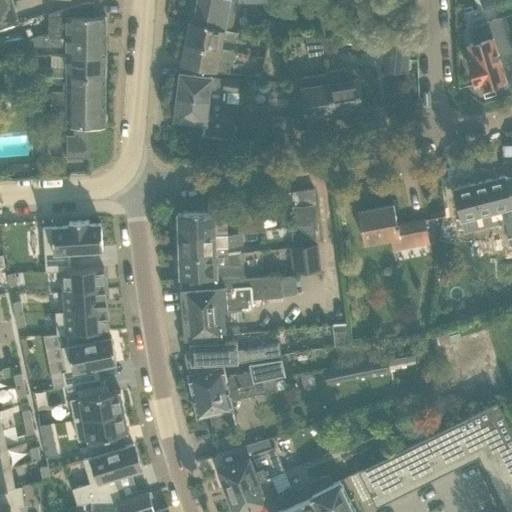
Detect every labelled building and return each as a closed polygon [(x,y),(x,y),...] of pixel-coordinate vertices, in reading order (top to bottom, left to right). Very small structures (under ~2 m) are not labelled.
[(0,0),(0,28),(20,22),(13,1),(12,0),(0,0)] [(192,0),(188,22),(228,29),(234,0),(192,0)] [(48,13),(48,35),(105,35),(105,16),(93,16),(93,1),(81,3),(48,13)] [(511,14),(499,18),(505,35),(511,61),(511,60),(511,59),(511,57),(511,14)] [(468,60),(475,83),(480,82),(482,88),(491,85),(491,83),(504,79),(499,60),(510,57),(511,61),(505,35),(499,18),(486,22),(470,27),(474,42),(468,44),(472,58),(468,60)] [(228,29),(188,22),(184,42),(220,49),(222,39),(235,42),(237,31),(228,29)] [(48,35),(43,35),(43,46),(67,47),(67,54),(105,55),(105,35),(48,35)] [(324,56),(321,37),(307,37),(310,58),(324,56)] [(332,38),(321,37),(324,56),(337,54),(335,43),(334,38),(332,38)] [(220,49),(184,42),(180,63),(229,73),(231,63),(218,60),(220,49)] [(408,45),(384,43),(382,69),(406,71),(408,45)] [(264,58),(275,60),(278,47),(267,45),(264,58)] [(105,55),(67,54),(67,68),(31,67),(31,80),(67,81),(67,78),(104,78),(105,55)] [(275,60),(264,58),(261,72),(273,74),(275,60)] [(354,69),(327,73),(333,113),(361,109),(354,69)] [(179,72),(177,95),(223,101),(224,89),(237,91),(239,79),(179,72)] [(333,113),(327,73),(299,78),(306,118),(333,113)] [(67,78),(67,81),(67,124),(51,124),(50,155),(90,155),(90,132),(90,125),(104,125),(104,78),(67,78)] [(271,79),(270,97),(283,98),(284,80),(271,79)] [(223,101),(177,95),(174,119),(205,122),(205,129),(233,132),(236,102),(223,101)] [(266,125),(287,125),(287,106),(272,106),(246,102),(246,110),(260,110),(260,126),(266,125)] [(293,125),(287,125),(266,125),(270,148),(296,144),(293,125)] [(36,163),(21,164),(10,164),(10,176),(22,175),(36,175),(36,163)] [(458,187),(454,188),(461,216),(461,218),(510,205),(511,214),(511,215),(510,216),(511,223),(511,175),(504,178),(504,175),(469,184),(469,183),(469,182),(457,185),(458,186),(458,187)] [(313,188),(293,190),(295,206),(300,206),(314,204),(313,188)] [(314,204),(300,206),(292,206),(294,226),(316,223),(314,204)] [(428,243),(427,239),(424,219),(396,223),(393,204),(357,210),(364,244),(413,234),(415,246),(428,243)] [(233,211),(233,220),(214,221),(214,210),(177,211),(177,234),(239,232),(239,231),(263,230),(263,226),(275,222),(275,209),(262,207),(238,208),(233,211)] [(69,225),(42,227),(45,271),(62,270),(71,269),(69,251),(102,249),(101,236),(102,236),(101,227),(100,223),(88,224),(88,220),(68,221),(69,225)] [(316,223),(294,226),(291,226),(293,246),(318,243),(316,223)] [(239,244),(239,232),(177,234),(178,256),(226,255),(226,244),(239,244)] [(318,243),(293,246),(292,246),(295,273),(320,270),(318,243)] [(226,255),(178,256),(179,277),(180,277),(241,275),(243,275),(243,252),(226,255)] [(438,252),(432,292),(451,295),(457,255),(438,252)] [(71,269),(62,270),(63,291),(105,288),(103,267),(71,269)] [(14,273),(6,274),(9,286),(16,284),(14,273)] [(181,290),(180,290),(184,338),(204,336),(225,334),(223,311),(249,308),(248,300),(283,296),(280,274),(243,277),(243,275),(241,275),(180,277),(181,290)] [(105,288),(63,291),(64,312),(106,309),(105,288)] [(20,302),(12,304),(15,315),(23,314),(20,302)] [(64,312),(55,312),(56,334),(107,330),(106,309),(64,312)] [(23,314),(15,315),(17,327),(25,325),(23,314)] [(345,323),(331,324),(333,344),(341,343),(347,342),(345,323)] [(111,336),(61,346),(65,370),(61,371),(64,385),(90,380),(87,367),(116,361),(114,354),(115,354),(113,343),(112,343),(111,336)] [(237,340),(209,342),(189,342),(189,351),(183,352),(188,371),(228,362),(238,362),(280,354),(278,342),(237,350),(237,340)] [(415,366),(413,354),(397,357),(398,366),(406,365),(406,367),(415,366)] [(388,368),(386,357),(323,370),(326,384),(389,371),(388,368)] [(398,366),(397,357),(386,357),(388,368),(398,366)] [(193,395),(271,378),(271,377),(284,374),(281,359),(249,364),(251,372),(224,377),(222,368),(188,375),(193,395)] [(316,386),(314,371),(299,373),(302,388),(316,386)] [(21,373),(13,375),(16,387),(23,385),(21,373)] [(271,378),(193,395),(197,416),(209,413),(213,429),(235,424),(230,400),(229,399),(276,389),(273,378),(271,378)] [(78,397),(69,399),(73,420),(123,410),(119,389),(107,391),(105,383),(76,389),(78,397)] [(23,385),(16,387),(18,398),(26,397),(23,385)] [(359,469),(358,469),(359,471),(373,499),(374,499),(374,498),(388,491),(389,492),(390,491),(389,490),(404,483),(404,484),(405,483),(419,476),(420,476),(421,476),(420,475),(435,468),(435,469),(436,468),(436,467),(450,460),(451,461),(452,460),(451,460),(466,453),(467,453),(467,452),(481,445),(482,446),(482,445),(489,460),(489,461),(490,461),(497,475),(496,475),(497,477),(497,476),(505,491),(504,491),(504,492),(505,492),(511,505),(511,506),(511,507),(511,432),(497,401),(415,442),(360,469),(359,469)] [(123,410),(73,420),(77,441),(86,439),(88,447),(117,441),(115,433),(127,431),(123,410)] [(29,411),(21,413),(24,424),(31,423),(29,411)] [(31,423),(24,424),(26,436),(34,434),(31,423)] [(398,427),(402,436),(408,433),(411,432),(407,423),(398,427)] [(50,424),(38,427),(45,459),(47,467),(59,464),(50,424)] [(217,469),(226,491),(284,470),(280,460),(274,446),(271,447),(267,437),(239,446),(243,459),(236,462),(217,469)] [(89,482),(72,487),(77,504),(90,502),(116,501),(121,499),(114,476),(130,471),(141,467),(133,443),(91,456),(82,459),(89,482)] [(7,448),(0,448),(0,468),(11,466),(7,448)] [(37,448),(29,450),(32,462),(39,460),(37,448)] [(11,466),(0,468),(0,489),(15,486),(11,466)] [(47,467),(40,468),(42,480),(50,479),(48,469),(48,467),(47,467)] [(284,470),(226,491),(234,511),(239,511),(279,497),(284,508),(311,494),(311,493),(339,479),(338,478),(332,481),(328,473),(306,482),(306,483),(291,489),(284,470)] [(284,508),(274,511),(355,511),(340,480),(340,479),(339,479),(311,493),(311,494),(284,508)] [(0,511),(19,511),(19,505),(23,504),(21,485),(15,486),(0,489),(0,511)] [(121,499),(116,501),(90,502),(90,511),(151,511),(154,511),(148,491),(121,499)] [(61,495),(54,497),(56,509),(64,507),(61,495)]
